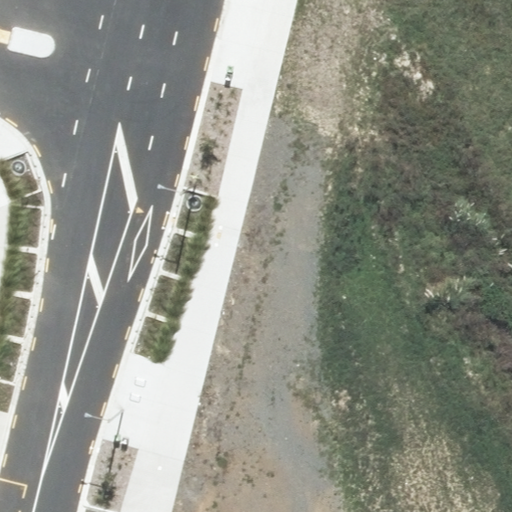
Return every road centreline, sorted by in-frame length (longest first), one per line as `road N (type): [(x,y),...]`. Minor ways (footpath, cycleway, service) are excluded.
road 1 (residential): [(25,511),(129,75)]
road 2 (residential): [(0,34),(129,75)]
